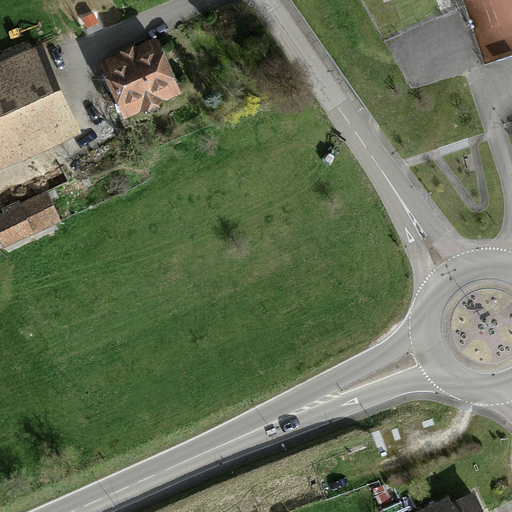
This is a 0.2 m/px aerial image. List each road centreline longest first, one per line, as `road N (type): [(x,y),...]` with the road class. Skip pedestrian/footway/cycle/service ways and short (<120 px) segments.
road 1 (tertiary): [(424,356),(77,511)]
road 2 (unclassified): [(268,0),(457,270)]
